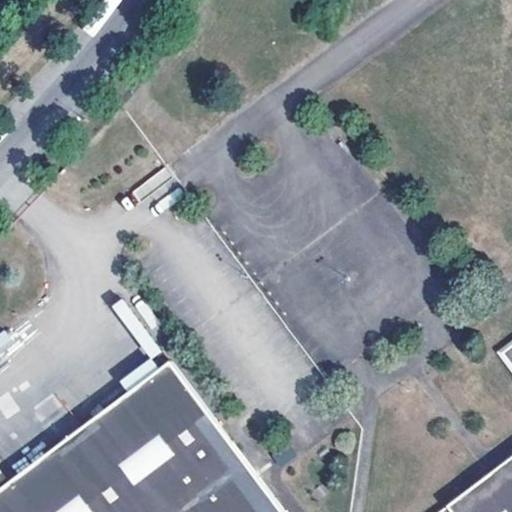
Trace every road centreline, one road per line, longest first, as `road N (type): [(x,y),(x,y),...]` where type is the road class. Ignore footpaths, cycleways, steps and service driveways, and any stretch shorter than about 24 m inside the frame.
road 1 (unclassified): [(145,0),(0,164)]
road 2 (unknown): [(93,262),(3,160)]
